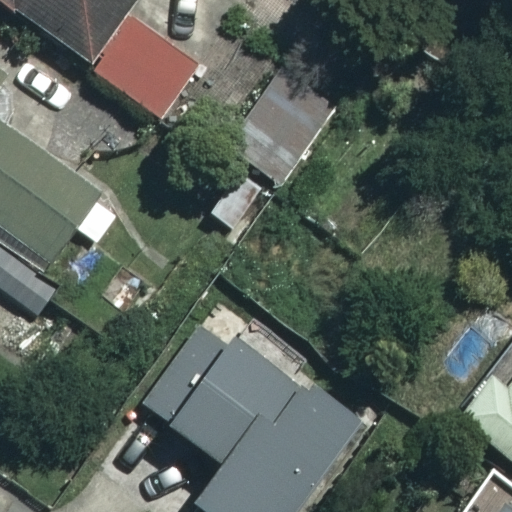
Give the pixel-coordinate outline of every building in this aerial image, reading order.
[(0,0),(0,1),(88,61),(128,0),(0,0)] [(191,65),(124,18),(88,71),(155,117),(191,65)] [(330,114),(272,77),(224,152),(282,189),(330,114)] [(0,243),(38,271),(71,226),(96,245),(119,215),(0,126),(0,243)] [(270,203),(239,175),(205,211),(236,240),(270,203)] [(291,511),(358,425),(205,307),(134,400),(215,462),(185,502),(198,511),(291,511)] [(511,341),(452,416),(508,461),(511,455),(511,341)] [(511,511),(511,497),(481,475),(454,511),(511,511)]
